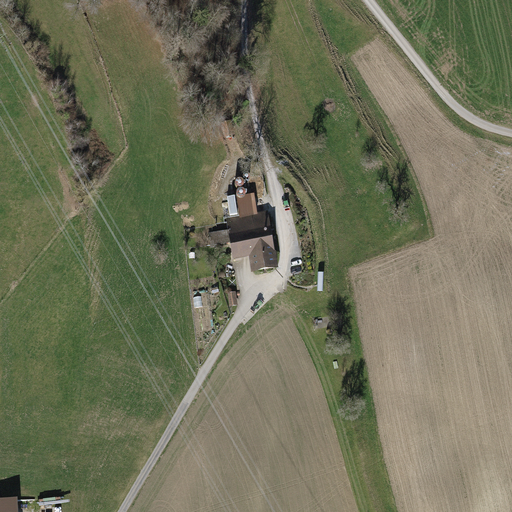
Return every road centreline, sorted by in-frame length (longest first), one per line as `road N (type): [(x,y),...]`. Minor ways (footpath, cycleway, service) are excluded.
road 1 (track): [(123,511),(245,303),(289,264),(246,90),(244,0)]
road 2 (track): [(511,133),(483,123),(370,0)]
